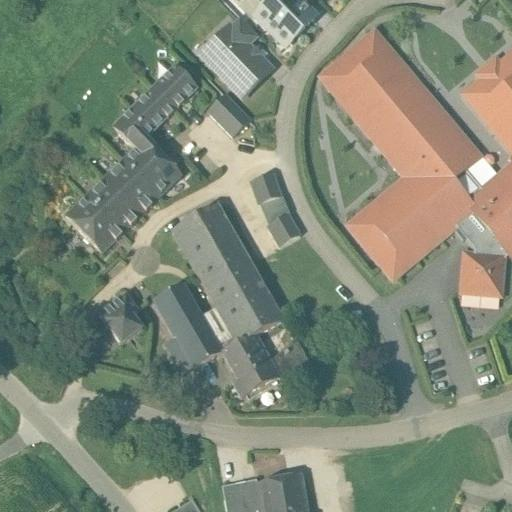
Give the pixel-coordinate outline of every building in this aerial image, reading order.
[(274,0),(255,19),(285,49),(315,21),(302,7),(294,0),(274,0)] [(258,39),(240,21),(229,32),(247,50),(258,39)] [(247,50),(229,32),(202,58),(243,99),(269,73),(247,50)] [(511,167),(499,179),(482,193),(465,173),(479,161),(381,45),(376,44),(372,39),(373,39),(371,37),(323,78),(324,80),(325,80),(329,84),(328,89),(329,89),(328,89),(405,181),(348,229),(393,282),(455,230),(473,252),(473,258),(465,258),(461,295),(499,298),(501,269),(502,269),(502,262),(508,257),(511,260),(511,259),(511,167)] [(196,91),(174,69),(152,91),(174,113),(196,91)] [(174,113),(152,91),(131,111),(153,134),(174,113)] [(250,123),(225,98),(207,114),(232,140),(250,123)] [(153,134),(131,111),(112,131),(133,153),(122,164),(140,183),(163,160),(145,142),(153,134)] [(169,163),(184,175),(192,165),(177,153),(169,163)] [(163,160),(140,183),(158,201),(181,179),(163,160)] [(122,164),(103,182),(140,219),(158,201),(140,183),(122,164)] [(273,177),(250,185),(254,197),(277,189),(273,177)] [(140,219),(103,182),(85,200),(122,237),(140,219)] [(277,189),(254,197),(258,208),(259,208),(281,200),(277,189)] [(122,237),(85,200),(65,220),(102,257),(122,237)] [(281,200),(259,208),(268,229),(288,217),(289,217),(282,200),(281,200)] [(282,324),(218,209),(172,235),(217,316),(203,324),(183,289),(154,305),(175,344),(192,374),(223,357),(254,340),(282,324)] [(268,229),(267,229),(273,240),(294,228),(288,217),(268,229)] [(294,228),(273,240),(279,250),(300,239),(294,228)] [(468,306),(497,310),(498,301),(469,297),(468,306)] [(138,316),(125,299),(98,319),(121,350),(142,334),(131,321),(138,316)] [(254,340),(223,357),(238,385),(232,388),(241,403),(277,384),(279,388),(308,372),(297,351),(269,366),(254,340)] [(175,344),(164,349),(182,379),(192,374),(175,344)] [(306,511),(300,479),(255,488),(260,511),(306,511)] [(255,484),(221,490),(225,511),(260,511),(255,488),(255,484)] [(194,504),(191,500),(188,501),(190,506),(180,511),(195,511),(192,505),(194,504)]
